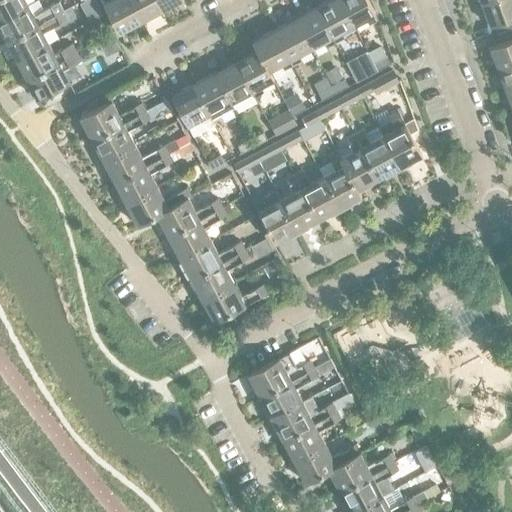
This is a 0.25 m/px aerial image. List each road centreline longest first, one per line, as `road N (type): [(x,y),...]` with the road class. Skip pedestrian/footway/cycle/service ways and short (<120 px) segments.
road 1 (residential): [(206,360),(501,203)]
road 2 (residential): [(206,360),(27,123)]
road 3 (residential): [(242,0),(27,123)]
road 4 (residential): [(501,203),(422,0)]
road 5 (residential): [(269,482),(206,360)]
